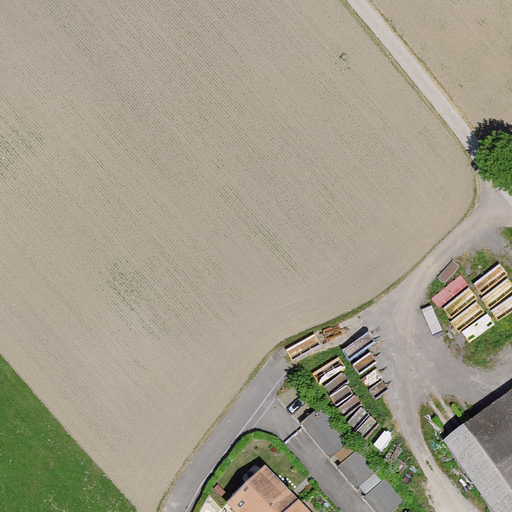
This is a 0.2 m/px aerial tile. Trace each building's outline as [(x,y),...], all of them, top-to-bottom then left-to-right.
[(511,394),(487,413),(465,428),(511,494),(511,394)] [(331,457),(335,454),(352,440),(322,406),(302,424),(331,457)] [(511,511),(511,494),(465,428),(457,434),(446,442),(496,511),(511,511)] [(360,449),(352,440),(335,454),(343,463),(360,449)] [(378,470),(360,449),(343,463),(339,467),(357,488),(360,486),(378,470)] [(378,470),(360,486),(367,494),(386,479),(378,470)] [(236,511),(304,511),(264,471),(230,505),(236,511)] [(367,494),(364,498),(376,511),(392,511),(405,501),(386,479),(367,494)]
